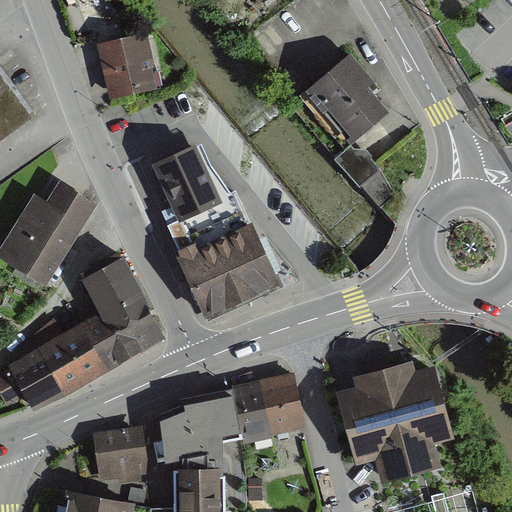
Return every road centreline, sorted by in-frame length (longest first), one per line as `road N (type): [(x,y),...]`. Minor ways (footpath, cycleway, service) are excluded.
road 1 (residential): [(38,0),(109,176),(198,362)]
road 2 (primary): [(198,362),(0,447)]
road 3 (residential): [(296,325),(341,511)]
road 4 (secondary): [(442,112),(379,0)]
